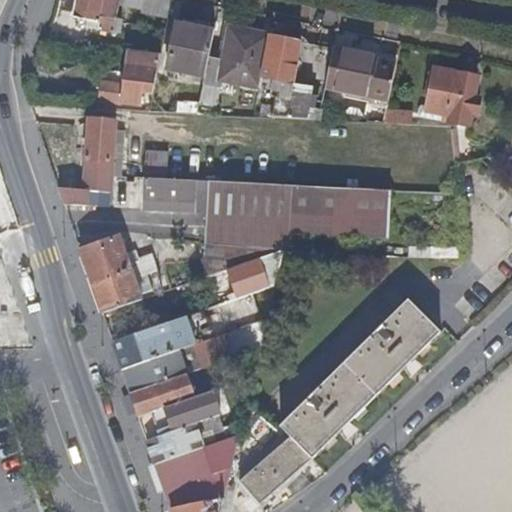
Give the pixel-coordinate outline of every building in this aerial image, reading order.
[(119,7),(119,0),(75,0),(73,16),(85,19),(83,27),(113,32),(114,24),(119,7)] [(146,12),(147,0),(119,0),(119,7),(146,12)] [(169,17),(172,0),(147,0),(146,12),(169,17)] [(207,79),(216,34),(198,30),(199,25),(180,21),(171,72),(207,79)] [(263,80),(271,38),(230,30),(221,81),(261,89),(263,80)] [(294,86),(302,45),(302,38),(287,35),(285,41),(271,38),(263,80),(281,83),(294,86)] [(327,90),(334,51),(302,45),(294,86),(314,90),(311,111),(323,112),(327,90)] [(144,88),(148,52),(128,50),(126,71),(95,67),(91,101),(124,104),(125,97),(144,99),(144,88)] [(372,99),(380,60),(334,51),(327,90),(372,99)] [(156,90),(163,55),(148,52),(144,88),(156,90)] [(390,103),(398,64),(380,60),(372,99),(390,103)] [(475,97),(478,80),(435,71),(427,112),(453,117),(452,123),(469,126),(472,113),(478,114),(481,99),(475,97)] [(291,102),(294,86),(281,83),(278,100),(291,102)] [(218,116),(223,86),(206,84),(200,115),(218,116)] [(311,111),(314,90),(294,86),(291,102),(278,100),(277,109),(267,108),(265,119),(321,122),(323,112),(311,111)] [(143,107),(144,99),(125,97),(124,104),(126,105),(143,107)] [(414,127),(414,113),(389,112),(386,126),(414,127)] [(452,123),(453,117),(427,112),(421,112),(421,117),(452,123)] [(113,179),(116,147),(119,125),(91,122),(84,191),(99,192),(112,193),(113,179)] [(122,179),(125,148),(116,147),(113,179),(122,179)] [(171,181),(172,167),(147,165),(146,180),(171,181)] [(196,203),(198,186),(198,183),(171,181),(146,180),(145,201),(196,203)] [(209,197),(209,183),(198,183),(198,186),(201,186),(201,189),(205,190),(204,197),(209,197)] [(290,234),(293,188),(263,186),(209,183),(209,197),(209,204),(208,213),(208,235),(229,235),(228,247),(282,252),(289,253),(290,234)] [(209,204),(209,197),(204,197),(205,190),(201,189),(201,186),(198,186),(196,203),(209,204)] [(98,207),(99,192),(84,191),(62,189),(60,188),(65,206),(98,207)] [(387,240),(389,192),(357,191),(293,188),(290,234),(387,240)] [(228,247),(229,235),(208,235),(208,246),(228,247)] [(143,301),(133,270),(127,256),(121,237),(81,251),(103,315),(143,301)] [(229,271),(282,252),(228,247),(208,246),(207,278),(229,271)] [(156,262),(154,254),(140,259),(138,252),(127,256),(133,270),(156,262)] [(274,289),(282,252),(229,271),(231,279),(239,301),(261,293),(274,289)] [(330,444),(401,374),(443,333),(410,301),(389,321),(333,377),(281,427),(292,439),(244,485),(264,508),(330,444)] [(192,346),(182,320),(113,344),(123,371),(192,346)] [(188,374),(226,362),(229,360),(221,336),(192,346),(123,371),(131,394),(146,389),(173,380),(188,374)] [(256,364),(259,350),(252,353),(250,363),(256,364)] [(196,399),(188,374),(173,380),(146,389),(131,394),(139,418),(196,399)] [(248,397),(253,379),(237,384),(241,397),(248,397)] [(227,405),(222,389),(213,392),(218,409),(227,405)] [(195,426),(221,417),(218,409),(213,392),(196,399),(139,418),(147,443),(195,426)] [(231,413),(227,405),(218,409),(221,417),(231,413)] [(203,449),(195,426),(147,443),(156,466),(179,457),(203,449)] [(232,467),(239,436),(203,449),(212,474),(232,467)] [(212,474),(203,449),(179,457),(187,478),(188,482),(212,474)] [(187,478),(179,457),(156,466),(163,487),(187,478)] [(216,503),(212,474),(188,482),(187,478),(163,487),(171,509),(216,503)] [(221,511),(224,501),(216,503),(171,509),(171,511),(221,511)]
